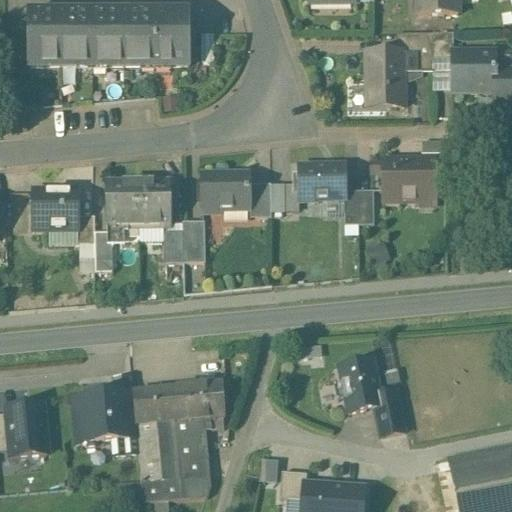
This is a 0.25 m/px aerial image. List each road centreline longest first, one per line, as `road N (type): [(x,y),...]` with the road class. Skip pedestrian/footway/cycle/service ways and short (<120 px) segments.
road 1 (tertiary): [(0,344),(511,296)]
road 2 (residential): [(257,0),(270,80),(257,110),(231,129),(0,158)]
